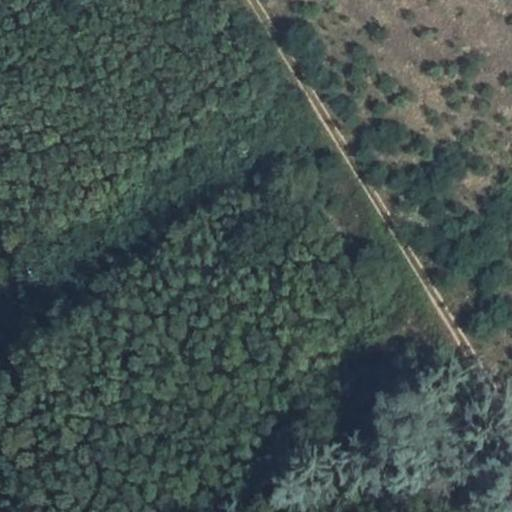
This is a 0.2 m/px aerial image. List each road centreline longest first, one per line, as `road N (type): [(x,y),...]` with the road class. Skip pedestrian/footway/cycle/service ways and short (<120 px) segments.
road 1 (track): [(243,0),(511,431)]
road 2 (track): [(0,388),(322,127)]
